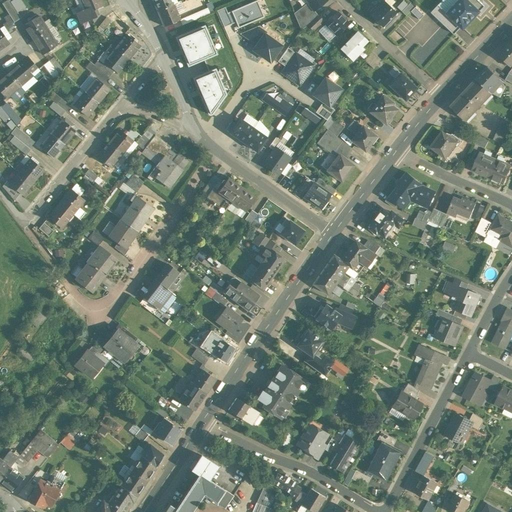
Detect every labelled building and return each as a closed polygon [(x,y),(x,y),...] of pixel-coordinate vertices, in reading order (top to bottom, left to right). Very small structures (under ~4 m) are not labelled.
[(20,18),(8,0),(7,0),(2,4),(8,14),(14,22),(20,18)] [(99,0),(81,0),(85,10),(86,13),(92,11),(102,6),(99,0)] [(177,3),(175,0),(151,0),(157,12),(173,5),(177,3)] [(325,0),(304,0),(307,3),(313,10),(312,11),(313,11),(326,1),(325,0)] [(466,0),(460,0),(448,14),(462,27),(464,29),(480,12),(466,0)] [(482,4),(477,0),(466,0),(480,12),(477,9),(482,4)] [(264,18),(257,1),(231,11),(234,19),(238,28),(264,18)] [(381,4),(378,6),(379,7),(371,15),(383,27),(396,14),(383,2),(381,4)] [(307,3),(294,14),(300,30),(307,26),(318,16),(313,11),(312,11),(313,10),(307,3)] [(409,4),(401,12),(406,16),(414,8),(409,4)] [(173,5),(157,12),(160,20),(159,22),(161,27),(163,27),(179,21),(176,12),(173,5)] [(431,13),(441,22),(443,24),(454,35),(462,27),(448,14),(438,5),(431,13)] [(217,11),(224,28),(232,24),(231,21),(234,19),(231,11),(227,13),(225,8),(217,11)] [(85,10),(76,14),(80,23),(91,19),(91,18),(95,17),(92,11),(86,13),(85,10)] [(337,12),(325,24),(336,36),(348,24),(337,12)] [(8,14),(3,18),(6,22),(8,20),(11,24),(14,22),(8,14)] [(38,16),(24,25),(33,40),(47,31),(38,16)] [(318,16),(307,26),(312,31),(323,21),(318,16)] [(106,17),(95,31),(99,35),(110,21),(106,17)] [(96,29),(91,19),(80,23),(87,39),(96,29)] [(6,22),(2,24),(9,34),(15,30),(11,24),(8,20),(6,22)] [(204,25),(175,38),(187,67),(217,54),(204,25)] [(414,27),(406,36),(418,48),(412,55),(422,63),(424,61),(429,58),(432,55),(437,52),(440,48),(447,41),(442,37),(436,44),(435,42),(428,46),(422,36),(414,41),(419,36),(414,27)] [(240,36),(256,47),(264,36),(266,34),(258,28),(240,36)] [(0,49),(9,43),(0,30),(0,49)] [(47,31),(33,40),(42,55),(57,46),(47,31)] [(357,32),(341,49),(352,61),(363,50),(359,46),(364,38),(357,32)] [(120,42),(115,48),(128,59),(139,46),(126,35),(120,42)] [(252,53),(270,65),(282,48),(264,36),(256,47),(252,53)] [(120,42),(115,38),(110,45),(115,48),(120,42)] [(371,43),(364,51),(368,56),(372,52),(376,48),(371,43)] [(511,46),(510,44),(498,56),(507,64),(510,67),(511,64),(511,46)] [(110,45),(104,52),(109,56),(115,48),(110,45)] [(128,59),(115,48),(109,56),(104,62),(114,70),(117,73),(128,59)] [(287,48),(278,62),(285,66),(294,53),(287,48)] [(376,56),(372,52),(368,56),(364,61),(368,65),(376,56)] [(314,66),(294,53),(285,66),(281,73),(301,86),(314,66)] [(376,56),(368,65),(373,69),(381,60),(376,56)] [(38,69),(29,58),(22,64),(32,75),(37,71),(39,70),(38,69)] [(103,64),(98,60),(93,65),(108,78),(113,72),(103,64)] [(58,75),(48,61),(43,65),(54,80),(58,75)] [(22,64),(21,62),(8,74),(19,87),(32,75),(22,64)] [(93,65),(89,62),(85,67),(97,77),(104,83),(108,78),(93,65)] [(114,70),(104,62),(103,64),(113,72),(114,70)] [(54,80),(43,65),(38,69),(39,70),(37,71),(50,85),(54,80)] [(488,67),(476,79),(489,91),(499,81),(500,79),(488,67)] [(215,68),(192,78),(209,117),(226,95),(215,68)] [(415,89),(400,73),(394,79),(389,85),(399,94),(404,100),(405,99),(407,99),(410,96),(410,94),(415,89)] [(8,74),(0,80),(0,91),(6,98),(19,87),(8,74)] [(104,83),(97,77),(84,92),(98,103),(109,89),(103,84),(104,83)] [(323,102),(330,107),(342,90),(325,78),(313,95),(323,102)] [(476,79),(450,107),(465,121),(492,93),(491,93),(489,91),(476,79)] [(505,90),(497,86),(501,83),(499,81),(489,91),(491,93),(492,93),(501,98),(505,90)] [(70,106),(52,92),(48,98),(53,102),(65,111),(70,106)] [(98,103),(84,92),(73,106),(86,117),(98,103)] [(274,100),(266,94),(261,100),(270,106),(274,100)] [(392,103),(382,96),(375,105),(370,112),(385,124),(387,123),(388,124),(392,119),(390,118),(396,110),(390,105),(392,103)] [(279,103),(274,100),(270,106),(278,112),(282,105),(279,103)] [(292,107),(282,100),(279,103),(282,105),(278,112),(285,117),(292,107)] [(65,111),(53,102),(49,107),(60,117),(65,111)] [(323,102),(316,113),(326,120),(334,110),(330,107),(323,102)] [(14,114),(6,103),(1,107),(9,117),(14,114)] [(372,103),(366,110),(370,112),(375,105),(372,103)] [(9,117),(1,107),(0,108),(0,117),(4,122),(9,117)] [(356,122),(362,126),(368,119),(362,115),(356,122)] [(253,129),(240,119),(236,125),(230,133),(243,143),(253,129)] [(511,123),(503,119),(493,141),(504,146),(511,128),(511,123)] [(62,120),(51,134),(64,144),(75,131),(71,128),(73,126),(70,123),(68,125),(62,120)] [(344,127),(334,120),(327,130),(336,137),(344,127)] [(356,134),(362,126),(356,122),(354,120),(348,128),(356,134)] [(231,121),(225,130),(229,134),(230,133),(236,125),(231,121)] [(468,129),(458,124),(455,130),(465,135),(468,129)] [(378,138),(362,126),(356,134),(351,140),(365,151),(371,143),(372,145),(378,138)] [(35,145),(15,129),(10,134),(14,137),(30,150),(31,150),(35,145)] [(267,138),(253,129),(243,143),(257,152),(267,138)] [(119,130),(108,144),(121,154),(132,141),(119,130)] [(447,135),(442,132),(431,147),(446,158),(459,140),(459,139),(452,135),(454,133),(453,133),(450,137),(447,135)] [(64,144),(51,134),(40,147),(53,158),(64,144)] [(479,134),(475,144),(485,149),(489,139),(479,134)] [(150,141),(142,135),(135,144),(143,150),(145,147),(150,141)] [(171,147),(155,135),(150,141),(145,147),(161,159),(166,152),(167,152),(171,147)] [(30,150),(14,137),(11,141),(19,148),(27,154),(30,150)] [(269,147),(274,150),(276,148),(280,141),(276,138),(269,147)] [(342,141),(332,154),(337,158),(339,155),(344,158),(351,148),(342,141)] [(121,154),(108,144),(97,157),(110,168),(121,154)] [(278,175),(289,158),(276,148),(274,150),(264,165),(278,175)] [(161,159),(147,177),(152,181),(155,178),(166,186),(177,172),(180,174),(183,170),(189,161),(179,153),(175,158),(167,152),(166,152),(161,159)] [(490,158),(479,153),(472,170),(490,178),(496,163),(489,160),(490,158)] [(337,158),(327,171),(341,181),(353,166),(344,158),(339,155),(337,158)] [(24,167),(18,173),(31,184),(43,170),(30,160),(24,167)] [(511,166),(497,160),(496,163),(490,178),(504,184),(511,166)] [(24,167),(20,163),(14,170),(18,173),(24,167)] [(97,177),(88,170),(84,174),(93,181),(97,177)] [(18,173),(9,185),(22,195),(31,184),(18,173)] [(407,173),(401,181),(400,180),(396,185),(398,186),(389,197),(397,204),(404,209),(411,200),(421,186),(422,185),(407,173)] [(133,174),(125,185),(135,192),(143,182),(133,174)] [(222,182),(214,176),(210,181),(215,184),(207,197),(206,198),(213,203),(213,204),(214,205),(214,204),(220,208),(224,201),(229,205),(232,202),(218,192),(225,182),(223,180),(222,182)] [(242,188),(228,178),(225,182),(218,192),(232,202),(242,188)] [(326,184),(319,178),(315,184),(322,189),(326,184)] [(210,181),(202,193),(207,197),(215,184),(210,181)] [(315,184),(313,183),(304,197),(322,210),(327,202),(325,201),(330,195),(330,194),(322,189),(315,184)] [(335,190),(326,184),(322,189),(330,194),(330,195),(331,195),(335,190)] [(435,192),(421,186),(411,200),(429,207),(435,192)] [(255,198),(242,188),(232,202),(246,212),(255,198)] [(83,201),(70,190),(59,204),(72,214),(83,201)] [(397,204),(389,197),(388,196),(384,202),(390,206),(394,208),(397,204)] [(136,197),(121,220),(137,231),(153,208),(136,197)] [(462,201),(454,198),(447,214),(456,217),(457,213),(470,218),(475,204),(462,199),(462,201)] [(72,214),(59,204),(48,217),(61,228),(72,214)] [(388,214),(381,209),(380,210),(378,210),(376,213),(377,215),(368,226),(369,227),(368,229),(369,232),(371,233),(373,233),(374,234),(376,232),(383,238),(393,225),(397,228),(402,221),(392,213),(391,213),(390,213),(389,213),(388,214)] [(446,215),(434,209),(433,213),(429,221),(440,226),(446,215)] [(251,210),(244,220),(251,224),(257,214),(251,210)] [(433,213),(427,210),(422,221),(428,224),(429,221),(433,213)] [(511,223),(498,216),(494,223),(490,230),(503,237),(500,241),(511,247),(511,223)] [(280,224),(285,227),(289,221),(285,218),(280,224)] [(422,221),(416,218),(413,225),(425,230),(428,224),(422,221)] [(490,230),(494,223),(483,218),(476,232),(486,238),(488,234),(490,230)] [(137,231),(121,220),(109,236),(118,242),(126,248),(126,247),(129,243),(130,244),(134,237),(133,236),(137,231)] [(280,234),(285,238),(295,244),(304,232),(289,221),(285,227),(280,234)] [(52,231),(43,224),(39,229),(48,237),(52,231)] [(431,225),(428,224),(425,230),(419,242),(422,244),(431,225)] [(280,234),(274,230),(268,238),(277,245),(279,246),(285,238),(280,234)] [(503,237),(490,230),(488,234),(500,241),(503,237)] [(103,239),(93,231),(88,238),(98,246),(103,239)] [(509,254),(511,248),(511,247),(500,241),(488,234),(486,238),(485,241),(509,254)] [(270,250),(273,251),(277,245),(268,238),(259,251),(262,254),(265,250),(268,252),(270,250)] [(380,246),(367,240),(362,247),(374,255),(380,246)] [(126,248),(118,242),(114,247),(124,255),(128,249),(126,247),(126,248)] [(362,247),(355,242),(346,253),(354,258),(364,266),(365,267),(374,255),(362,247)] [(441,251),(451,255),(454,246),(444,242),(441,251)] [(116,260),(98,246),(86,261),(88,263),(104,276),(116,260)] [(242,252),(234,246),(229,253),(237,259),(242,252)] [(54,248),(55,256),(63,256),(63,247),(54,248)] [(339,248),(334,255),(340,260),(345,253),(339,248)] [(266,256),(260,264),(274,274),(279,266),(280,266),(282,266),(284,264),(283,261),(284,259),(273,251),(270,250),(266,256)] [(346,253),(345,253),(340,260),(348,266),(354,258),(346,253)] [(210,254),(206,260),(217,267),(221,262),(210,254)] [(340,260),(334,255),(325,267),(339,278),(343,274),(348,266),(340,260)] [(364,266),(354,258),(348,266),(358,273),(364,266)] [(104,276),(88,263),(76,279),(80,283),(80,286),(85,289),(88,288),(92,292),(104,276)] [(183,276),(167,264),(155,279),(171,292),(183,276)] [(250,278),(248,281),(254,286),(256,283),(263,288),(265,286),(265,287),(267,286),(269,284),(269,282),(268,281),(274,274),(260,264),(250,278)] [(339,278),(325,267),(313,284),(328,295),(337,282),(339,278)] [(353,281),(343,274),(339,278),(350,286),(353,282),(352,281),(353,281)] [(406,284),(414,284),(415,275),(407,275),(406,284)] [(240,281),(235,278),(232,278),(228,284),(234,289),(240,281)] [(350,286),(339,278),(337,282),(347,290),(350,286)] [(155,279),(147,289),(144,293),(142,296),(143,298),(155,307),(154,308),(157,310),(158,309),(158,308),(171,292),(155,279)] [(468,284),(456,279),(454,285),(466,290),(468,284)] [(259,296),(240,281),(234,289),(253,303),(259,296)] [(221,288),(213,282),(209,287),(217,293),(221,288)] [(454,285),(449,283),(445,294),(458,300),(454,310),(471,317),(480,296),(466,290),(454,285)] [(234,289),(228,284),(222,291),(248,310),(253,303),(234,289)] [(358,292),(350,286),(347,290),(355,296),(358,292)] [(228,301),(217,293),(213,299),(223,307),(228,301)] [(381,305),(386,297),(381,293),(375,301),(381,305)] [(155,307),(143,298),(139,303),(153,314),(157,310),(154,308),(155,307)] [(357,306),(347,302),(346,307),(355,311),(357,306)] [(334,311),(326,305),(322,311),(320,309),(313,317),(314,317),(326,327),(330,329),(336,321),(340,316),(334,311)] [(241,319),(226,307),(216,320),(232,332),(241,319)] [(39,308),(29,320),(36,327),(47,315),(39,308)] [(355,317),(335,309),(334,311),(340,316),(336,321),(351,328),(355,317)] [(511,311),(507,309),(501,321),(503,322),(503,321),(511,325),(511,311)] [(454,316),(439,310),(436,316),(442,319),(443,318),(451,322),(454,316)] [(326,327),(314,317),(313,317),(311,315),(307,321),(323,332),(326,327)] [(463,320),(454,316),(451,322),(461,326),(463,320)] [(451,322),(443,318),(442,319),(434,338),(455,347),(463,327),(451,322)] [(511,325),(503,321),(503,322),(492,343),(504,349),(511,334),(511,325)] [(137,338),(122,326),(118,330),(133,343),(137,338)] [(133,343),(118,330),(105,346),(121,359),(133,343)] [(312,335),(306,330),(300,338),(302,339),(297,346),(309,355),(312,357),(313,355),(322,342),(317,338),(318,337),(317,336),(317,335),(316,334),(315,334),(313,334),(312,335)] [(221,339),(211,332),(209,336),(210,337),(204,346),(212,352),(221,340),(221,339)] [(204,346),(192,337),(188,342),(196,348),(207,357),(208,358),(212,352),(204,346)] [(235,349),(221,340),(212,352),(227,361),(235,349)] [(36,354),(25,345),(19,353),(30,361),(36,354)] [(109,360),(91,346),(87,351),(103,364),(102,365),(104,367),(109,360)] [(449,358),(420,346),(416,356),(425,360),(425,361),(427,361),(418,383),(431,389),(442,362),(447,364),(449,358)] [(207,357),(196,348),(191,356),(203,363),(207,357)] [(87,351),(86,351),(75,365),(88,375),(93,369),(97,371),(102,365),(103,364),(87,351)] [(321,361),(313,355),(312,357),(309,355),(304,361),(324,375),(330,368),(330,367),(333,363),(324,357),(321,361)] [(342,366),(334,361),(333,363),(330,367),(330,368),(337,373),(342,366)] [(305,381),(282,365),(271,381),(270,381),(267,386),(264,392),(262,391),(261,391),(256,397),(257,399),(265,404),(263,407),(280,418),(305,381)] [(337,373),(335,375),(341,379),(348,370),(342,366),(337,373)] [(196,379),(193,383),(206,392),(216,378),(203,369),(196,379)] [(476,373),(463,397),(478,404),(490,381),(476,373)] [(196,379),(188,374),(185,377),(193,383),(196,379)] [(493,377),(488,388),(494,391),(500,380),(493,377)] [(193,383),(191,382),(188,387),(185,385),(179,394),(181,396),(179,400),(194,410),(206,392),(193,383)] [(419,391),(407,384),(404,390),(415,397),(416,397),(419,391)] [(511,391),(503,387),(495,404),(504,409),(505,407),(507,408),(511,410),(511,389),(511,391)] [(415,397),(404,390),(402,393),(401,392),(389,412),(395,416),(398,411),(413,420),(422,404),(414,400),(415,397)] [(236,398),(228,410),(251,426),(259,413),(236,398)] [(470,420),(456,413),(444,435),(461,444),(471,426),(473,422),(470,420)] [(482,419),(473,413),(470,420),(473,422),(471,426),(479,430),(484,421),(482,419)] [(181,430),(164,418),(154,433),(170,444),(170,443),(172,444),(181,430)] [(152,431),(143,425),(140,429),(148,435),(148,436),(152,431)] [(315,432),(307,428),(298,442),(299,446),(301,447),(305,446),(307,448),(306,450),(314,455),(321,442),(326,435),(317,429),(315,432)] [(148,435),(140,429),(134,436),(142,442),(148,435)] [(30,443),(38,449),(48,458),(57,446),(39,431),(30,443)] [(286,431),(279,442),(286,446),(293,435),(286,431)] [(395,440),(380,432),(376,440),(382,443),(382,442),(392,447),(394,443),(395,440)] [(68,434),(62,441),(67,445),(71,448),(77,441),(68,434)] [(344,434),(338,443),(335,441),(332,447),(333,447),(337,450),(329,464),(343,473),(348,463),(347,463),(349,460),(349,461),(351,458),(350,458),(353,453),(355,451),(355,450),(356,448),(354,446),(356,442),(344,434)] [(326,445),(324,449),(330,453),(333,447),(332,447),(335,441),(331,438),(326,445)] [(164,455),(147,442),(139,454),(142,456),(156,467),(164,455)] [(321,442),(314,455),(319,458),(324,449),(326,445),(321,442)] [(392,447),(382,442),(382,443),(379,448),(376,449),(372,456),(391,465),(393,464),(396,460),(395,457),(398,451),(392,447)] [(30,443),(16,460),(11,467),(13,468),(16,464),(20,467),(21,467),(23,467),(24,466),(38,449),(30,443)] [(9,455),(4,462),(11,467),(16,460),(9,455)] [(138,460),(135,461),(129,469),(146,482),(156,467),(142,456),(138,460)] [(217,466),(201,456),(197,461),(195,460),(189,467),(192,469),(191,470),(199,474),(208,480),(208,479),(217,466)] [(391,465),(372,456),(374,457),(370,464),(368,465),(365,471),(372,474),(374,473),(379,476),(380,479),(385,481),(387,475),(387,473),(391,465)] [(430,460),(423,456),(417,467),(424,470),(430,460)] [(0,480),(11,467),(4,462),(0,459),(0,480)] [(11,467),(0,480),(0,482),(12,492),(24,477),(13,468),(11,467)] [(146,482),(129,469),(124,477),(124,480),(125,481),(121,486),(136,497),(146,482)] [(370,478),(355,470),(350,478),(365,486),(370,478)] [(297,483),(289,478),(284,475),(283,477),(277,473),(276,474),(274,475),(273,477),(272,478),(272,480),(271,482),(290,493),(288,496),(293,500),(299,491),(301,488),(295,485),(297,483)] [(191,511),(203,494),(216,502),(224,490),(208,479),(208,480),(199,474),(176,509),(169,505),(165,511),(164,511),(191,511)] [(423,475),(415,492),(429,499),(438,483),(423,475)] [(64,483),(54,477),(50,485),(60,490),(64,483)] [(40,479),(28,502),(42,509),(45,508),(46,506),(51,508),(60,490),(50,485),(40,479)] [(458,483),(452,480),(447,490),(453,493),(458,483)] [(118,488),(108,504),(104,501),(96,511),(125,511),(136,497),(121,486),(119,489),(118,488)] [(315,511),(324,497),(310,488),(306,495),(305,495),(299,492),(299,491),(293,500),(300,504),(307,508),(305,511),(306,511),(315,511)] [(224,490),(216,502),(225,508),(233,496),(224,490)] [(458,491),(456,494),(456,493),(447,509),(452,511),(463,511),(470,501),(462,497),(464,494),(458,491)]
